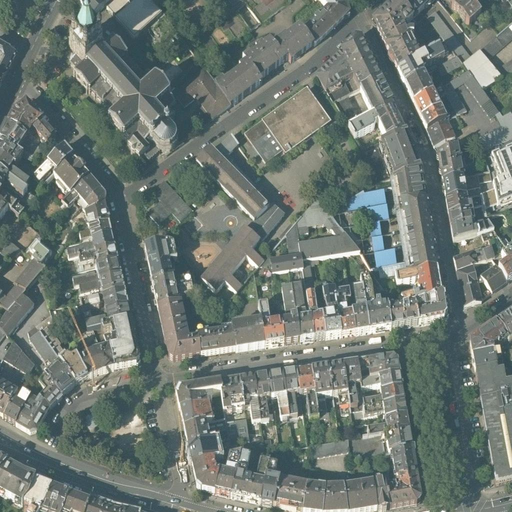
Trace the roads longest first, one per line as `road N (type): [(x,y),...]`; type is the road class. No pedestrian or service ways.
road 1 (residential): [(457,337),(428,154),(359,17)]
road 2 (residential): [(359,17),(298,72),(119,200)]
road 3 (residential): [(403,344),(159,384)]
road 4 (primary): [(179,510),(0,440)]
road 5 (residential): [(119,200),(159,384)]
road 6 (residential): [(478,511),(457,337)]
road 7 (residential): [(403,344),(431,511)]
road 8 (residential): [(19,75),(119,200)]
road 9 (residential): [(179,510),(159,384)]
road 10 (residential): [(159,384),(85,401),(53,436)]
